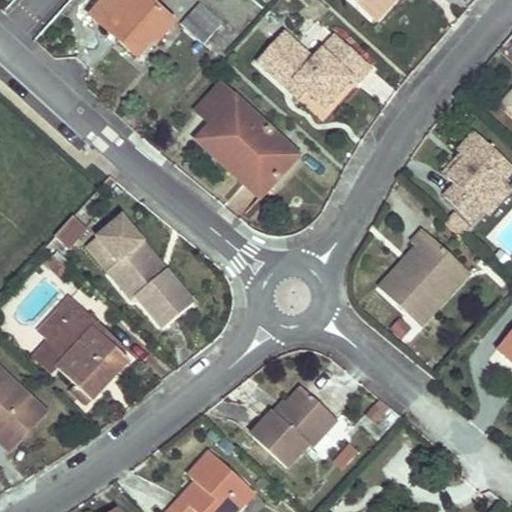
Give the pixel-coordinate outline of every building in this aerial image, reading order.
[(147,0),(105,0),(92,14),(139,56),(157,37),(160,41),(174,24),(147,0)] [(357,0),(373,13),(384,0),(357,0)] [(398,0),(384,0),(373,13),(380,21),(398,0)] [(223,24),(201,3),(196,8),(219,28),(223,24)] [(196,8),(182,24),(205,44),(219,28),(196,8)] [(312,60),(283,34),(257,63),(287,90),(294,81),(305,90),(324,107),(350,77),(357,83),(370,68),(333,36),(312,60)] [(294,81),(287,90),(298,99),(305,90),(294,81)] [(237,98),(221,85),(197,111),(212,125),(237,98)] [(212,125),(203,135),(230,160),(235,155),(271,188),(300,156),(237,98),(212,125)] [(511,170),(511,163),(476,130),(463,146),(463,150),(463,151),(464,154),(465,155),(468,157),(450,178),(457,184),(447,195),(476,220),(484,211),(505,186),(501,183),(511,170)] [(230,160),(203,135),(199,140),(226,165),(230,160)] [(444,173),(450,178),(468,157),(465,155),(464,154),(463,151),(444,173)] [(262,197),(271,188),(235,155),(230,160),(226,165),(262,197)] [(511,191),(505,186),(484,211),(492,217),(511,193),(511,191)] [(457,214),(448,223),(467,240),(476,230),(457,214)] [(68,251),(87,230),(71,217),(53,238),(68,251)] [(139,297),(166,328),(196,303),(168,270),(162,275),(138,247),(144,242),(123,217),(99,238),(107,248),(119,262),(109,271),(135,301),(139,297)] [(424,229),(413,241),(418,246),(423,251),(416,258),(416,264),(410,264),(406,260),(379,290),(421,328),(434,314),(462,282),(461,263),(424,229)] [(109,271),(119,262),(107,248),(99,238),(88,246),(109,271)] [(162,275),(168,270),(144,242),(138,247),(162,275)] [(418,246),(406,260),(410,264),(416,264),(416,258),(423,251),(418,246)] [(73,271),(52,253),(45,261),(65,279),(73,271)] [(461,263),(462,282),(471,273),(461,263)] [(81,314),(85,309),(73,299),(58,314),(70,325),(52,345),(67,359),(57,370),(78,389),(90,401),(93,403),(108,387),(102,382),(109,374),(115,379),(131,362),(125,357),(96,330),(97,328),(81,314)] [(131,351),(85,309),(81,314),(97,328),(96,330),(125,357),(131,351)] [(70,325),(58,314),(40,335),(52,345),(70,325)] [(511,328),(487,358),(511,379),(511,328)] [(67,359),(52,345),(36,362),(52,377),(57,370),(67,359)] [(0,369),(0,386),(7,393),(15,384),(0,369)] [(102,382),(108,387),(115,379),(109,374),(102,382)] [(0,386),(0,441),(11,451),(46,412),(15,384),(7,393),(0,386)] [(90,401),(78,389),(73,396),(84,407),(90,401)] [(272,414),(252,437),(287,469),(309,445),(311,448),(336,420),(302,390),(286,407),(286,417),(281,423),(272,414)] [(282,403),(272,414),(281,423),(286,417),(286,407),(282,403)] [(345,443),(331,461),(342,470),(356,452),(345,443)] [(181,497),(169,509),(171,511),(241,511),(247,506),(238,499),(248,488),(210,452),(188,476),(195,482),(201,486),(186,503),(181,497)] [(195,482),(181,497),(186,503),(201,486),(195,482)] [(238,499),(247,506),(256,496),(248,488),(238,499)]
